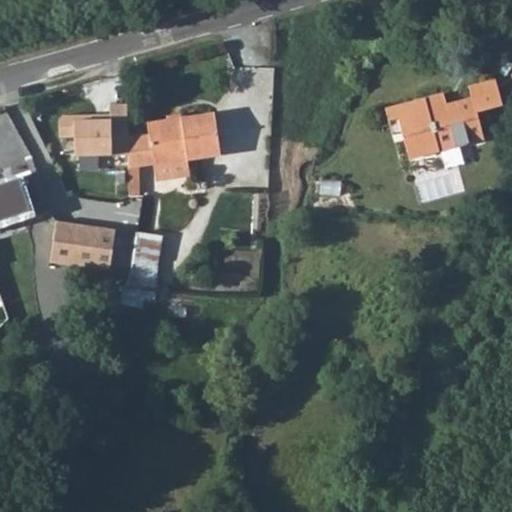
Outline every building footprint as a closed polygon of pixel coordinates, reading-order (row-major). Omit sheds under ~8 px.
[(443,94),(385,110),(390,128),(430,117),(432,125),(413,130),(421,156),(484,137),(477,112),(501,105),(494,79),(468,87),(472,97),(446,105),(443,94)] [(219,155),(213,113),(147,123),(148,135),(127,138),(126,188),(137,188),(137,166),(152,164),(153,164),(186,160),(219,155)] [(432,125),(430,117),(390,128),(392,136),(403,133),(410,158),(421,156),(413,130),(432,125)] [(186,160),(153,164),(155,180),(188,176),(186,160)] [(0,225),(52,209),(39,167),(0,178),(0,225)] [(126,188),(125,198),(136,198),(137,188),(126,188)] [(94,271),(103,272),(109,273),(116,231),(57,222),(56,229),(51,264),(94,271)] [(129,276),(130,276),(137,234),(116,231),(109,273),(129,276)] [(99,297),(103,272),(94,271),(91,296),(99,297)] [(121,300),(129,276),(109,273),(103,272),(99,297),(121,300)]
